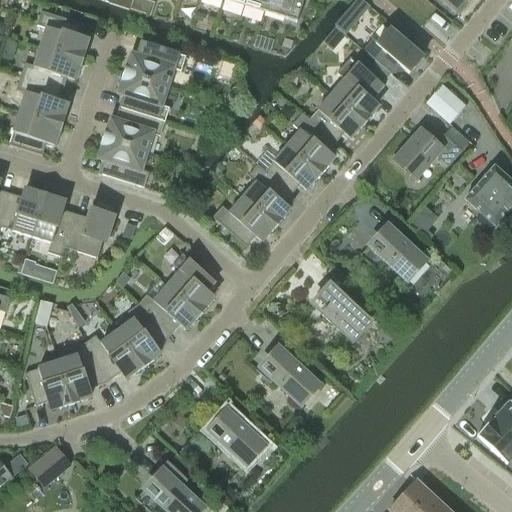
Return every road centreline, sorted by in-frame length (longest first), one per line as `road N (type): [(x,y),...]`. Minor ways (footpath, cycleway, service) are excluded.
road 1 (residential): [(498,0),(250,288)]
road 2 (residential): [(250,288),(159,390),(89,424),(0,443)]
road 3 (residential): [(250,288),(157,213),(63,181)]
road 4 (residential): [(63,181),(108,42)]
road 5 (residential): [(421,436),(511,328)]
